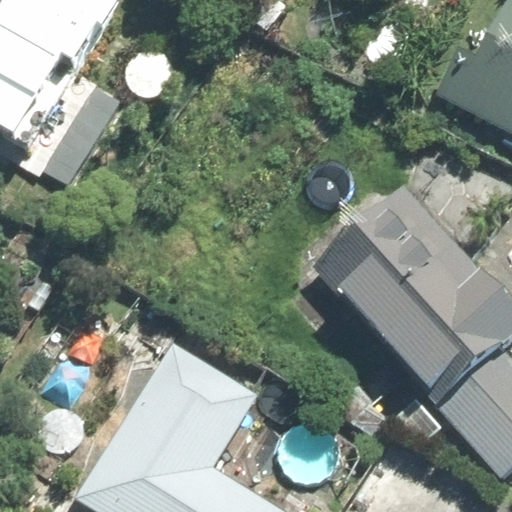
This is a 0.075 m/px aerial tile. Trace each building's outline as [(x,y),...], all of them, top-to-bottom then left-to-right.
[(0,0),(0,137),(35,160),(55,128),(60,133),(128,29),(81,0),(0,0)] [(465,72),(442,112),(511,152),(511,34),(483,84),(465,72)] [(201,137),(172,83),(158,89),(159,86),(158,82),(158,79),(156,76),(155,73),(152,71),(150,69),(147,67),(143,66),(140,65),(137,65),(133,66),(130,67),(127,69),(125,71),(122,73),(121,76),(119,80),(119,83),(119,86),(119,89),(120,93),(121,96),(123,98),(126,101),(129,103),(132,104),(125,107),(153,162),(201,137)] [(351,319),(347,323),(435,424),(440,419),(508,496),(511,492),(511,370),(510,369),(511,367),(511,324),(408,206),(321,284),(351,319)] [(121,329),(163,359),(182,332),(139,303),(121,329)] [(82,511),(271,511),(218,479),(264,409),(180,355),(79,510),(82,511)] [(356,428),(383,446),(394,429),(368,411),(356,428)]
